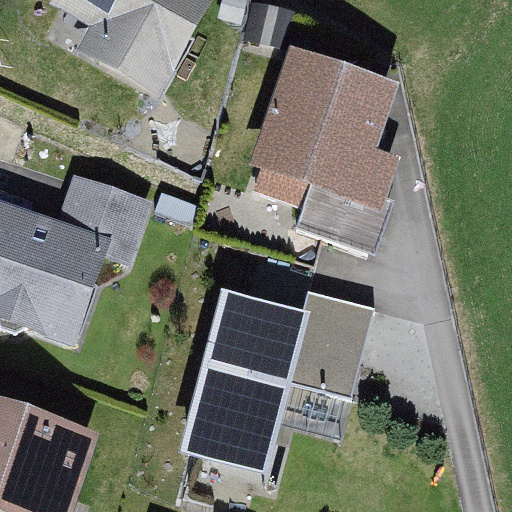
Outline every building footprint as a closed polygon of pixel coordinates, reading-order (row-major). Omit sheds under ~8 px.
[(213,5),(201,0),(74,0),(48,62),(167,112),(213,5)] [(391,114),(287,80),(256,177),(359,211),(391,114)] [(110,267),(0,231),(0,332),(80,358),(110,267)] [(341,337),(217,307),(177,471),(301,501),(341,337)] [(78,511),(95,446),(0,422),(0,511),(78,511)]
